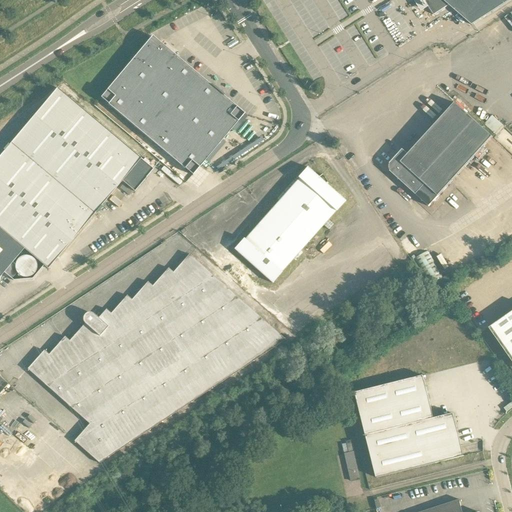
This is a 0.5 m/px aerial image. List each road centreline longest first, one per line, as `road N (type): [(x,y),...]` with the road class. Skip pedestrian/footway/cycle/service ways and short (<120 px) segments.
road 1 (unclassified): [(0,340),(293,137),(300,108),(232,0)]
road 2 (secondary): [(0,85),(134,0)]
